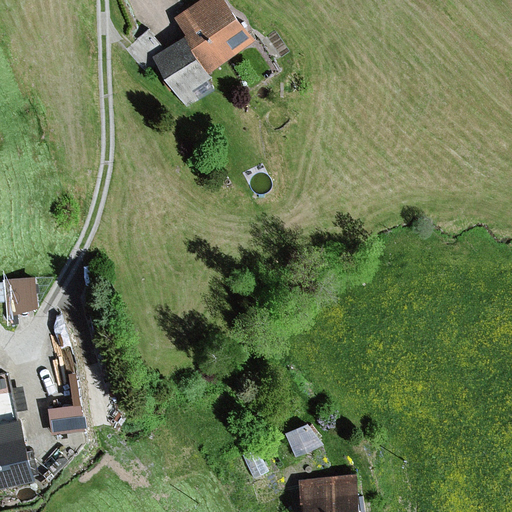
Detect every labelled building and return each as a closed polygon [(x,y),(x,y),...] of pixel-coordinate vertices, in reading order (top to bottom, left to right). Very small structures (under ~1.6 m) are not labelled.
[(193,35),(154,65),(182,103),(260,45),(227,0),(197,0),(178,15),(193,35)] [(17,277),(19,311),(43,310),(41,275),(17,277)] [(302,455),(327,443),(316,421),(291,432),(302,455)] [(46,424),(0,432),(0,488),(56,478),(46,424)] [(357,511),(357,484),(303,486),(303,511),(357,511)]
